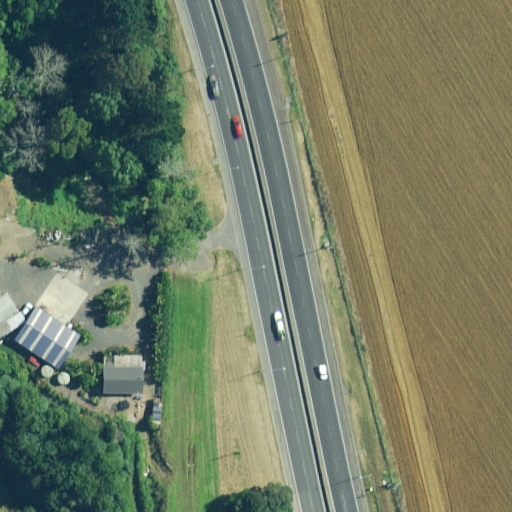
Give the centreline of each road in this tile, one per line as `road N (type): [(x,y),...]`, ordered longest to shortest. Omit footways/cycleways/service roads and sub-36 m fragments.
road 1 (motorway): [(227,0),(347,511)]
road 2 (motorway): [(310,511),(217,77),(193,0)]
